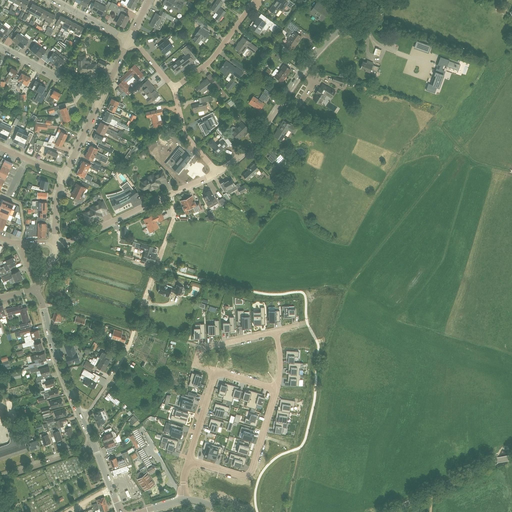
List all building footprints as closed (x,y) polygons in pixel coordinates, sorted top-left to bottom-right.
[(22,0),(20,5),(23,6),(21,10),(24,11),(29,2),(25,0),(22,0)] [(96,12),(100,4),(97,2),(98,0),(97,0),(92,0),(91,2),(94,3),(91,9),(96,12)] [(133,9),(136,3),(131,0),(130,2),(129,4),(127,6),(133,9)] [(164,0),(163,3),(179,12),(183,5),(180,3),(181,0),(164,0)] [(215,13),(213,16),(213,17),(214,18),(215,19),(218,21),(225,12),(221,10),(219,9),(221,6),(223,3),(219,0),(216,0),(210,9),(211,9),(215,13)] [(277,0),(272,7),(270,10),(276,15),(280,10),(282,12),(287,6),(290,8),(294,3),(290,0),(280,0),(279,1),(277,0)] [(100,4),(96,12),(101,15),(104,9),(107,10),(108,9),(109,7),(110,5),(111,3),(108,1),(107,5),(105,4),(104,5),(100,4)] [(110,5),(109,7),(108,9),(117,13),(117,15),(120,17),(117,23),(124,27),(129,17),(124,14),(125,12),(127,13),(128,11),(122,7),(117,5),(112,2),(111,3),(110,5)] [(310,6),(306,12),(309,14),(310,12),(322,21),(329,11),(318,2),(313,8),(310,6)] [(38,6),(32,3),(29,10),(29,13),(28,15),(26,14),(22,20),(25,21),(28,15),(30,15),(31,14),(34,15),(38,6)] [(38,6),(34,15),(37,17),(35,21),(37,23),(39,19),(41,16),(44,10),(38,6)] [(44,17),(46,19),(50,13),(44,10),(41,16),(39,19),(41,20),(42,21),(44,17)] [(174,18),(166,14),(166,13),(161,10),(159,15),(156,13),(150,25),(157,28),(163,17),(164,18),(165,18),(165,17),(173,21),(174,18)] [(46,19),(45,22),(48,23),(48,25),(49,26),(52,22),(56,16),(50,13),(46,19)] [(60,15),(55,25),(58,26),(60,23),(63,25),(66,18),(60,15)] [(209,34),(208,33),(209,32),(205,29),(206,27),(203,24),(204,22),(196,16),(194,19),(197,21),(196,23),(200,26),(199,27),(200,28),(195,35),(195,36),(192,40),(198,44),(201,39),(204,42),(209,34)] [(281,28),(274,23),(266,17),(263,21),(258,17),(255,22),(253,22),(251,25),(252,26),(251,27),(259,33),(262,29),(263,29),(267,24),(270,26),(268,28),(276,34),(281,28)] [(72,21),(66,18),(63,25),(69,28),(72,21)] [(290,39),(284,46),(291,51),(295,47),(299,41),(302,37),(296,33),(294,31),(297,26),(290,20),(287,25),(286,26),(292,29),(288,34),(288,35),(286,36),(290,39)] [(78,25),(72,21),(69,28),(74,31),(73,33),(74,31),(78,25)] [(9,29),(4,24),(0,29),(0,35),(2,37),(5,33),(8,35),(12,30),(10,27),(9,29)] [(78,25),(74,31),(73,33),(80,37),(81,34),(80,34),(83,28),(78,25)] [(12,32),(9,37),(17,44),(23,37),(18,33),(20,30),(17,28),(13,33),(12,32)] [(23,37),(17,44),(23,48),(26,44),(29,46),(33,40),(30,38),(29,39),(25,35),(23,37)] [(165,41),(158,47),(164,54),(173,46),(167,40),(170,37),(168,35),(163,39),(165,41)] [(246,56),(250,50),(254,53),(257,48),(250,43),(243,38),(235,49),(246,56)] [(33,40),(29,46),(31,48),(30,49),(35,53),(41,47),(36,42),(35,42),(33,40)] [(416,41),(414,48),(421,50),(424,43),(416,41)] [(41,47),(35,53),(40,57),(44,53),(47,56),(53,48),(51,50),(48,48),(46,51),(41,47)] [(53,48),(47,56),(49,57),(48,59),(53,63),(61,54),(53,48)] [(175,63),(171,67),(176,72),(180,69),(183,67),(193,60),(188,54),(190,53),(188,50),(184,53),(186,55),(185,56),(178,62),(175,63)] [(61,54),(53,63),(58,67),(62,63),(65,66),(69,60),(64,56),(61,54)] [(282,56),(282,58),(281,57),(277,54),(275,57),(279,60),(279,59),(280,60),(285,64),(288,60),(282,56)] [(78,63),(78,68),(80,68),(79,72),(87,72),(87,73),(91,73),(91,72),(96,73),(96,64),(90,64),(90,61),(82,61),(83,57),(79,57),(78,63)] [(428,84),(426,90),(435,93),(436,89),(439,90),(443,78),(440,77),(443,70),(442,70),(444,65),(455,69),(457,64),(449,61),(449,60),(440,57),(437,65),(441,66),(440,69),(437,68),(436,70),(435,72),(436,73),(435,75),(434,75),(431,84),(428,84)] [(236,68),(226,61),(219,70),(224,74),(224,75),(227,77),(230,72),(239,78),(243,72),(236,68)] [(363,62),(360,68),(376,75),(377,71),(378,71),(378,72),(380,68),(379,68),(373,65),(373,63),(367,61),(366,63),(363,62)] [(236,66),(244,71),(245,70),(246,71),(247,69),(238,63),(236,66)] [(144,78),(143,76),(143,75),(134,65),(129,70),(130,71),(120,79),(122,82),(118,85),(128,96),(131,93),(129,91),(129,86),(126,83),(129,80),(129,78),(132,76),(137,81),(138,80),(140,82),(144,78)] [(267,69),(265,71),(263,69),(261,65),(258,68),(260,71),(262,74),(264,72),(263,74),(266,76),(268,75),(271,72),(267,69)] [(279,71),(286,76),(291,70),(284,65),(279,71)] [(8,74),(5,81),(12,85),(12,89),(13,89),(15,93),(18,93),(15,90),(17,80),(14,79),(13,80),(11,78),(12,76),(14,77),(17,71),(11,68),(8,74)] [(286,76),(279,71),(274,77),(282,82),(286,76)] [(20,88),(27,76),(22,73),(18,80),(21,82),(20,84),(19,84),(18,87),(20,88)] [(28,85),(31,78),(27,76),(20,88),(23,89),(24,86),(25,84),(28,85)] [(334,77),(333,81),(341,84),(340,85),(345,86),(347,80),(342,79),(342,80),(334,77)] [(198,92),(201,90),(203,92),(212,86),(216,91),(221,88),(214,78),(209,81),(207,79),(203,82),(204,83),(196,88),(198,92)] [(236,83),(231,80),(226,87),(230,90),(236,83)] [(36,81),(32,89),(37,92),(37,90),(39,91),(34,99),(38,101),(41,103),(45,96),(47,93),(44,91),(46,88),(44,86),(44,85),(36,81)] [(146,94),(143,96),(150,104),(152,101),(155,99),(157,102),(161,98),(154,90),(154,89),(147,81),(142,85),(146,89),(143,91),(146,94)] [(318,92),(313,99),(315,100),(319,103),(319,102),(321,104),(324,99),(323,98),(326,94),(331,97),(335,91),(328,87),(327,87),(323,84),(320,88),(319,88),(317,92),(318,92)] [(263,92),(258,100),(253,96),(249,103),(260,111),(259,112),(265,104),(262,102),(264,100),(267,102),(271,97),(269,96),(271,93),(265,89),(263,92)] [(53,101),(55,98),(58,100),(61,94),(54,90),(54,91),(51,96),(50,95),(48,94),(45,100),(50,103),(51,101),(53,101)] [(201,98),(202,103),(192,105),(194,113),(208,110),(206,102),(209,101),(212,101),(211,95),(208,96),(201,98)] [(112,98),(109,104),(117,107),(117,106),(123,108),(124,105),(119,102),(112,98)] [(123,110),(117,107),(109,104),(107,109),(114,112),(115,112),(121,115),(123,110)] [(59,109),(56,110),(57,111),(57,112),(59,117),(62,116),(68,114),(68,113),(69,113),(68,110),(67,110),(66,107),(63,108),(63,107),(59,109)] [(162,109),(157,110),(146,113),(147,119),(151,118),(154,128),(165,125),(164,120),(159,121),(158,115),(163,114),(162,109)] [(106,110),(104,115),(120,122),(121,120),(113,116),(114,114),(106,110)] [(248,122),(241,114),(243,113),(240,110),(236,113),(245,124),(248,122)] [(211,130),(210,129),(215,126),(211,118),(214,116),(213,112),(206,116),(207,119),(201,123),(201,122),(198,124),(202,132),(202,131),(204,135),(211,130)] [(62,116),(59,117),(60,122),(61,124),(68,122),(68,121),(70,120),(68,114),(62,116)] [(120,122),(104,115),(102,119),(110,123),(111,121),(119,125),(120,122)] [(43,124),(50,125),(51,121),(44,120),(43,123),(37,122),(39,118),(37,117),(34,123),(35,124),(36,124),(43,125),(43,124)] [(6,125),(1,136),(7,139),(9,133),(10,132),(13,133),(16,126),(19,120),(16,118),(13,125),(12,126),(7,124),(6,125)] [(296,129),(291,125),(283,121),(274,136),(281,141),(288,130),(294,133),(296,129)] [(101,122),(99,127),(112,133),(117,136),(117,135),(118,133),(107,128),(108,126),(101,122)] [(246,132),(249,129),(242,122),(229,134),(233,138),(235,136),(239,139),(244,135),(247,133),(246,132)] [(15,136),(13,142),(18,144),(23,133),(25,130),(20,128),(16,126),(13,133),(16,135),(15,136)] [(108,135),(120,141),(122,138),(117,135),(117,136),(112,133),(99,127),(97,131),(104,135),(105,133),(109,134),(108,135)] [(208,142),(209,144),(218,154),(228,146),(227,144),(230,141),(219,128),(216,130),(222,137),(219,140),(219,141),(216,143),(212,139),(208,142)] [(57,132),(55,136),(65,141),(67,135),(65,133),(65,132),(59,129),(57,132)] [(23,133),(18,144),(24,147),(27,140),(30,141),(32,136),(33,134),(30,132),(28,135),(23,133)] [(99,142),(98,143),(99,143),(97,146),(112,153),(114,150),(110,148),(109,148),(104,145),(106,143),(102,141),(104,136),(96,133),(93,139),(99,142)] [(163,134),(158,139),(164,144),(168,139),(163,134)] [(44,141),(43,145),(53,148),(55,144),(59,146),(59,145),(62,147),(65,141),(55,136),(53,140),(52,143),(44,141)] [(90,145),(88,151),(95,155),(98,156),(102,158),(107,160),(109,158),(97,152),(98,149),(90,145)] [(186,163),(187,164),(187,163),(186,163),(191,158),(188,156),(183,151),(183,150),(179,147),(180,148),(175,154),(170,160),(172,162),(173,163),(175,164),(173,167),(179,172),(183,167),(184,167),(183,167),(186,163)] [(45,150),(43,153),(46,155),(45,156),(51,159),(52,158),(55,159),(58,154),(48,149),(48,151),(45,150)] [(271,150),(267,153),(270,156),(274,160),(275,160),(278,164),(284,158),(280,154),(278,157),(272,151),(271,150)] [(95,155),(88,151),(85,157),(93,161),(94,157),(106,163),(107,160),(102,158),(98,156),(95,155)] [(0,163),(10,169),(13,163),(3,158),(1,162),(0,161),(0,163)] [(95,164),(95,166),(83,160),(80,167),(88,171),(89,168),(98,172),(99,170),(104,172),(106,169),(101,167),(95,164)] [(10,169),(0,163),(0,170),(4,173),(7,174),(10,169)] [(247,169),(248,170),(243,175),(247,181),(260,170),(254,163),(247,169)] [(273,166),(271,169),(268,171),(273,175),(277,171),(273,166)] [(88,171),(80,167),(77,174),(84,178),(82,181),(99,189),(101,185),(91,181),(92,177),(86,174),(88,171)] [(140,181),(142,184),(141,184),(141,185),(141,186),(141,187),(141,188),(142,188),(142,189),(143,189),(144,189),(145,189),(150,187),(151,190),(157,187),(156,185),(160,183),(159,181),(165,178),(163,171),(154,176),(153,173),(146,176),(147,178),(140,181)] [(42,179),(38,178),(37,180),(41,182),(40,188),(47,190),(48,182),(45,181),(45,180),(42,179)] [(231,179),(226,182),(228,185),(229,185),(231,188),(234,191),(238,189),(240,194),(247,190),(244,185),(238,189),(235,185),(231,179)] [(230,193),(234,191),(231,188),(229,185),(228,185),(226,182),(225,182),(224,182),(223,182),(223,181),(221,182),(221,183),(220,184),(225,191),(226,193),(229,191),(230,193)] [(77,183),(74,189),(83,194),(86,188),(88,189),(89,185),(84,182),(82,186),(77,183)] [(122,186),(121,187),(126,194),(124,195),(122,196),(120,197),(118,198),(116,198),(113,199),(112,199),(111,199),(116,209),(119,208),(123,205),(127,203),(130,201),(132,200),(134,198),(138,195),(130,185),(128,183),(126,184),(123,187),(122,186)] [(83,194),(74,189),(71,195),(77,197),(75,201),(81,204),(83,203),(85,198),(82,197),(83,194)] [(204,194),(202,195),(204,198),(203,199),(208,206),(216,201),(215,198),(210,190),(205,193),(204,194)] [(186,199),(190,208),(192,213),(202,209),(199,202),(196,203),(192,196),(186,199)] [(1,205),(11,209),(13,204),(0,198),(0,201),(2,203),(1,205)] [(188,209),(190,208),(186,199),(180,201),(186,214),(189,213),(188,209)] [(35,206),(31,206),(31,209),(47,210),(47,202),(42,202),(36,201),(35,206)] [(99,220),(98,218),(102,216),(100,212),(107,209),(103,202),(91,208),(92,209),(84,213),(86,218),(86,219),(87,221),(88,222),(88,223),(89,222),(90,222),(92,221),(93,220),(94,220),(95,222),(99,220)] [(11,209),(1,205),(0,207),(0,210),(9,214),(11,209)] [(18,213),(20,206),(14,205),(12,216),(20,217),(20,214),(18,213)] [(46,217),(47,210),(31,209),(32,209),(32,212),(37,213),(36,213),(39,213),(39,217),(37,217),(37,220),(41,220),(41,217),(46,217)] [(9,214),(0,210),(0,216),(7,220),(9,214)] [(153,216),(153,215),(144,220),(150,232),(158,228),(155,222),(158,220),(159,221),(164,219),(160,210),(155,212),(156,215),(153,216)] [(143,261),(148,262),(151,253),(153,247),(142,243),(142,245),(136,243),(134,248),(139,250),(140,249),(145,251),(143,260),(143,261)] [(151,253),(148,262),(154,264),(157,255),(156,254),(157,249),(154,248),(152,253),(151,253)] [(0,275),(0,276),(10,271),(9,269),(10,269),(9,267),(16,264),(13,258),(6,261),(7,264),(4,265),(4,266),(0,268),(0,275)] [(186,273),(187,267),(184,266),(184,268),(182,267),(183,266),(179,265),(177,270),(186,273)] [(23,279),(19,271),(12,274),(11,271),(1,276),(4,281),(13,277),(16,282),(23,279)] [(162,295),(169,297),(171,291),(174,292),(174,293),(181,295),(183,287),(177,285),(175,288),(172,287),(164,284),(164,285),(160,284),(160,285),(159,285),(158,287),(159,288),(157,292),(162,294),(162,295)] [(62,287),(54,285),(52,294),(58,296),(59,292),(61,292),(62,287)] [(32,326),(31,322),(30,322),(27,311),(28,311),(27,307),(23,308),(22,305),(7,309),(9,319),(12,318),(12,315),(20,312),(23,324),(19,325),(21,329),(32,326)] [(289,306),(284,306),(284,313),(283,313),(284,319),(292,318),(291,316),(296,316),(295,309),(289,309),(289,306)] [(261,312),(253,312),(254,325),(261,325),(261,321),(265,321),(264,307),(260,307),(261,312)] [(275,307),(268,307),(268,311),(269,322),(274,322),(277,321),(277,320),(276,318),(280,318),(280,311),(275,311),(275,307)] [(54,321),(53,321),(52,325),(57,326),(58,323),(57,323),(58,321),(61,322),(64,312),(56,310),(53,319),(54,320),(54,321)] [(244,310),(237,311),(238,322),(242,322),(242,328),(250,328),(250,315),(244,315),(244,310)] [(84,325),(86,320),(76,317),(74,322),(84,325)] [(229,322),(223,323),(223,331),(223,332),(227,332),(235,332),(234,317),(229,317),(229,322)] [(215,325),(208,325),(208,335),(220,335),(219,320),(214,321),(215,325)] [(194,333),(193,333),(194,337),(194,339),(197,339),(205,338),(204,324),(200,324),(200,328),(195,328),(194,328),(194,333)] [(31,332),(32,335),(31,335),(27,336),(27,337),(24,337),(26,343),(29,342),(34,340),(33,339),(40,337),(38,330),(32,332),(32,331),(31,328),(15,332),(16,337),(21,336),(21,335),(30,332),(31,332)] [(119,341),(125,343),(126,337),(121,336),(122,332),(115,330),(112,339),(120,341),(119,341)] [(35,344),(36,348),(32,349),(33,352),(43,349),(41,343),(35,344)] [(75,362),(75,363),(80,362),(77,353),(76,353),(73,345),(65,346),(68,356),(66,357),(68,364),(74,362),(74,363),(75,362)] [(109,360),(111,357),(101,351),(97,357),(99,358),(98,360),(100,361),(107,365),(110,360),(109,360)] [(286,351),(286,359),(288,359),(288,362),(288,363),(289,363),(289,362),(294,363),(295,356),(298,357),(299,351),(286,351)] [(24,370),(29,369),(45,365),(43,361),(46,360),(44,352),(30,356),(31,362),(29,363),(29,364),(28,364),(28,366),(24,368),(24,370)] [(97,367),(104,371),(107,365),(100,361),(98,360),(94,358),(90,363),(94,365),(95,366),(97,367)] [(94,365),(90,363),(86,361),(83,367),(91,371),(94,365)] [(288,370),(291,370),(290,374),(299,375),(299,374),(300,368),(301,368),(301,363),(294,363),(289,362),(289,363),(288,370)] [(48,367),(40,369),(38,370),(37,367),(30,369),(31,373),(36,372),(38,376),(37,376),(36,379),(37,381),(39,380),(41,379),(50,377),(50,375),(51,374),(48,367)] [(84,369),(81,374),(87,377),(83,383),(84,384),(83,385),(87,387),(88,386),(93,389),(94,387),(95,388),(98,384),(97,383),(93,381),(94,379),(93,379),(95,375),(84,369)] [(20,372),(8,375),(9,381),(22,378),(20,372)] [(203,376),(192,373),(190,379),(191,379),(189,386),(193,387),(194,384),(200,386),(203,376)] [(288,381),(290,382),(290,386),(299,386),(299,380),(300,380),(301,374),(299,374),(299,375),(290,374),(288,374),(288,381)] [(47,387),(44,388),(45,390),(50,389),(50,387),(55,385),(53,379),(45,381),(47,387)] [(227,401),(232,385),(225,383),(224,385),(221,384),(219,393),(224,394),(222,399),(227,401)] [(239,387),(232,385),(227,401),(232,402),(234,397),(239,398),(241,390),(238,389),(239,387)] [(51,390),(50,389),(45,390),(41,391),(42,395),(49,392),(50,395),(48,396),(48,398),(59,395),(58,394),(59,393),(59,391),(58,391),(57,389),(51,391),(51,390)] [(251,408),(255,392),(249,390),(248,392),(245,391),(242,400),(247,401),(246,406),(251,408)] [(262,394),(255,392),(251,408),(256,409),(257,404),(262,406),(265,397),(262,396),(262,394)] [(188,398),(181,396),(178,406),(191,410),(193,403),(187,401),(188,398)] [(61,399),(50,402),(52,407),(54,407),(55,408),(63,405),(61,399)] [(279,406),(282,407),(281,410),(281,411),(290,412),(291,406),(294,406),(295,401),(281,399),(279,406)] [(224,407),(215,404),(212,415),(225,419),(226,414),(222,413),(224,407)] [(55,412),(54,413),(55,414),(55,415),(56,416),(58,416),(59,418),(67,415),(66,414),(67,413),(66,411),(65,411),(65,409),(55,412)] [(172,415),(170,419),(185,424),(188,417),(189,413),(188,413),(176,409),(174,416),(172,415)] [(276,417),(278,418),(278,421),(278,422),(286,423),(287,423),(288,417),(289,417),(290,412),(281,411),(281,410),(278,410),(277,410),(276,417)] [(104,423),(105,422),(104,419),(105,419),(102,411),(101,412),(100,411),(96,413),(94,414),(98,423),(97,423),(99,428),(99,427),(102,426),(103,426),(104,424),(104,423)] [(246,418),(244,423),(256,426),(258,420),(258,419),(256,419),(257,416),(250,414),(248,419),(246,418)] [(130,419),(131,420),(129,421),(135,427),(140,423),(137,421),(133,416),(130,419)] [(59,420),(61,427),(63,432),(65,431),(67,437),(74,435),(71,427),(68,428),(66,424),(68,423),(66,418),(59,420)] [(207,430),(219,434),(221,429),(217,428),(219,421),(213,419),(212,423),(210,423),(207,430)] [(274,421),(273,428),(273,429),(275,429),(275,433),(282,434),(283,427),(287,428),(287,423),(286,423),(278,422),(278,421),(274,421)] [(168,434),(180,438),(182,433),(183,430),(182,430),(177,429),(178,425),(171,423),(171,424),(168,434)] [(49,431),(51,437),(53,442),(56,441),(57,441),(58,441),(60,441),(61,440),(61,439),(62,439),(59,431),(56,432),(55,430),(53,430),(51,425),(48,426),(49,431)] [(241,426),(238,437),(242,438),(252,441),(253,436),(254,433),(253,433),(254,430),(245,427),(241,426)] [(106,435),(102,437),(104,442),(116,437),(115,432),(112,431),(111,428),(104,431),(106,435)] [(136,428),(133,431),(134,434),(137,439),(141,448),(146,445),(136,428)] [(0,460),(28,451),(25,444),(22,445),(17,430),(11,432),(14,438),(11,439),(12,444),(0,447),(0,460)] [(27,440),(28,443),(30,450),(35,448),(35,450),(39,448),(39,447),(37,440),(34,441),(33,438),(30,439),(27,431),(22,433),(25,441),(27,440)] [(50,443),(51,443),(48,435),(47,432),(40,434),(38,435),(40,439),(42,438),(43,440),(41,441),(42,444),(44,443),(44,445),(46,444),(47,446),(50,445),(50,443)] [(110,448),(112,452),(120,443),(120,441),(117,442),(116,437),(104,442),(106,447),(108,446),(109,448),(110,448)] [(163,437),(161,442),(166,443),(164,449),(167,450),(173,451),(174,448),(176,448),(178,441),(163,437)] [(239,441),(236,451),(248,455),(249,450),(250,447),(249,447),(244,445),(245,443),(239,441)] [(205,442),(203,449),(206,450),(204,456),(210,458),(214,445),(205,442)] [(214,445),(210,458),(216,460),(218,453),(221,454),(223,448),(214,445)] [(117,461),(116,458),(110,460),(112,467),(119,465),(120,468),(126,466),(132,464),(129,455),(128,451),(121,454),(123,459),(117,461)] [(229,458),(228,463),(233,465),(241,468),(241,467),(242,464),(244,465),(247,458),(231,453),(229,458)] [(149,472),(147,469),(146,467),(135,474),(138,479),(137,480),(145,491),(155,484),(147,473),(149,472)] [(106,503),(104,497),(96,500),(97,502),(92,504),(93,508),(106,503)] [(78,508),(80,511),(92,507),(91,503),(78,508)] [(106,503),(93,508),(94,511),(100,509),(101,511),(108,509),(106,503)]
